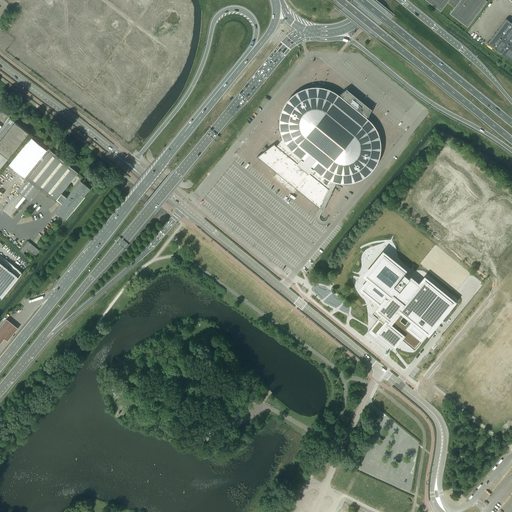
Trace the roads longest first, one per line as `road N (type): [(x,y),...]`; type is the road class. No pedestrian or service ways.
road 1 (unclassified): [(444,511),(435,494),(442,441),(434,414),(185,207)]
road 2 (primary): [(40,340),(307,29)]
road 3 (primary): [(130,166),(187,95),(217,15),(248,14),(255,39),(194,124)]
road 4 (primary): [(194,124),(0,364)]
road 5 (primary): [(339,0),(511,140)]
road 6 (primary): [(330,32),(511,152)]
road 7 (primary): [(40,340),(145,253),(185,207)]
road 8 (primary): [(511,123),(360,0)]
road 9 (tertiary): [(130,166),(0,64)]
road 10 (primary): [(511,102),(401,0)]
road 11 (primary): [(277,4),(270,33),(194,124)]
